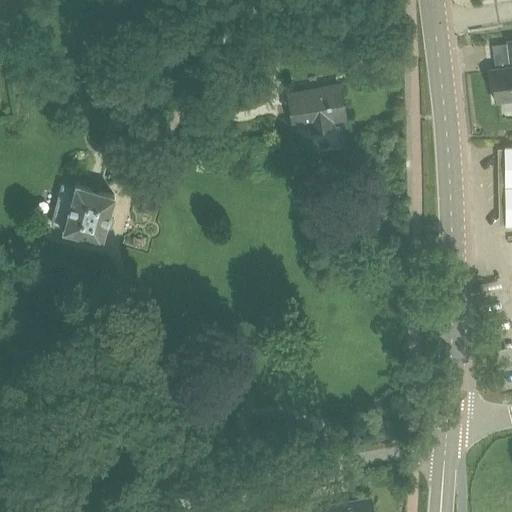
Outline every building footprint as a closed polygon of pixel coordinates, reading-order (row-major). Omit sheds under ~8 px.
[(102,0),(107,32),(120,30),(116,0),(102,0)] [(0,24),(0,37),(10,36),(8,23),(0,24)] [(511,65),(491,68),(495,100),(511,97),(511,40),(508,41),(510,58),(511,57),(511,65)] [(344,118),(338,83),(286,92),(293,127),(309,124),(310,129),(332,125),(332,120),(344,118)] [(62,185),(51,223),(63,226),(62,229),(101,240),(114,194),(75,183),(73,188),(62,185)] [(511,302),(499,303),(500,325),(511,324),(511,302)] [(304,509),(304,511),(371,511),(368,497),(304,509)]
